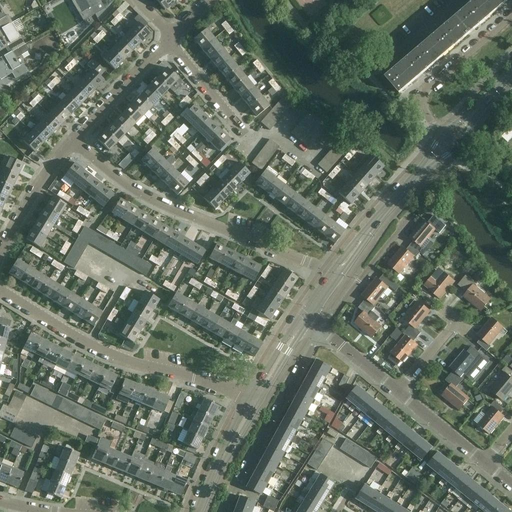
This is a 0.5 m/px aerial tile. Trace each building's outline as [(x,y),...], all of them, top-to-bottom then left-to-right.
[(74,0),(82,12),(78,14),(83,21),(95,14),(90,7),(103,0),(102,0),(74,0)] [(155,0),(164,10),(174,2),(172,0),(155,0)] [(482,0),(475,0),(466,8),(480,24),(494,13),(482,0)] [(505,0),(482,0),(494,13),(507,1),(505,0)] [(0,29),(9,24),(12,23),(7,15),(5,16),(0,8),(0,29)] [(466,8),(453,19),(467,35),(480,24),(466,8)] [(119,13),(114,18),(118,22),(123,17),(119,13)] [(137,23),(129,31),(140,43),(149,34),(143,28),(147,24),(138,15),(134,19),(137,23)] [(118,22),(114,18),(110,22),(114,26),(118,22)] [(453,19),(439,30),(453,47),(467,35),(453,19)] [(221,25),(225,30),(229,26),(225,21),(221,25)] [(0,51),(9,46),(12,51),(13,51),(25,44),(12,23),(9,24),(0,29),(0,51)] [(229,26),(225,30),(229,34),(233,31),(229,26)] [(193,39),(201,49),(214,38),(206,29),(193,39)] [(439,30),(426,42),(440,58),(453,47),(439,30)] [(101,31),(97,35),(101,39),(105,35),(101,31)] [(129,31),(120,40),(132,52),(140,43),(129,31)] [(101,39),(97,35),(92,40),(96,44),(101,39)] [(214,38),(201,49),(209,58),(221,48),(214,38)] [(120,40),(112,49),(123,60),(132,52),(120,40)] [(426,42),(412,53),(426,70),(440,58),(426,42)] [(234,46),(238,51),(242,47),(238,43),(234,46)] [(12,51),(0,58),(0,79),(0,80),(12,73),(15,79),(27,72),(22,65),(20,66),(15,58),(27,51),(28,49),(25,44),(13,51),(12,51)] [(242,47),(238,51),(242,56),(246,52),(242,47)] [(221,48),(209,58),(217,68),(229,58),(221,48)] [(123,60),(112,49),(102,58),(114,70),(123,60)] [(412,53),(399,65),(413,81),(426,70),(412,53)] [(229,58),(217,68),(225,77),(237,67),(229,58)] [(73,59),(68,64),(72,68),(77,63),(73,59)] [(92,69),(83,78),(95,89),(104,80),(99,76),(104,71),(92,59),(87,65),(92,69)] [(252,63),(256,68),(260,65),(256,60),(252,63)] [(72,68),(68,64),(64,68),(68,72),(72,68)] [(260,65),(256,68),(260,73),(264,69),(260,65)] [(413,81),(399,65),(385,76),(399,93),(413,81)] [(237,67),(225,77),(232,87),(245,77),(237,67)] [(166,68),(157,77),(169,88),(174,83),(176,85),(180,81),(178,79),(166,68)] [(56,77),(51,81),(55,85),(59,81),(56,77)] [(157,77),(149,86),(160,97),(169,88),(157,77)] [(245,77),(232,87),(240,97),(253,86),(245,77)] [(83,78),(75,87),(86,98),(95,89),(83,78)] [(267,82),(271,87),(276,84),(272,79),(267,82)] [(55,85),(51,81),(47,86),(50,90),(55,85)] [(276,84),(271,87),(275,92),(280,88),(276,84)] [(149,86),(140,95),(152,106),(160,97),(149,86)] [(253,86),(240,97),(248,106),(261,96),(253,86)] [(75,87),(66,96),(77,107),(86,98),(75,87)] [(38,95),(33,99),(37,103),(42,98),(38,95)] [(140,95),(131,104),(143,115),(148,110),(153,115),(157,111),(152,106),(140,95)] [(284,95),(280,100),(289,107),(293,103),(284,95)] [(66,96),(57,105),(69,116),(77,107),(66,96)] [(186,96),(182,101),(186,104),(190,100),(186,96)] [(261,96),(248,106),(256,116),(269,106),(261,96)] [(37,103),(33,99),(28,104),(33,108),(37,103)] [(280,100),(276,104),(285,112),(289,107),(280,100)] [(186,104),(182,101),(178,105),(181,109),(186,104)] [(131,104),(123,113),(134,124),(143,115),(131,104)] [(276,104),(272,109),(281,116),(285,112),(276,104)] [(57,105),(48,114),(60,125),(69,116),(57,105)] [(182,117),(192,125),(203,114),(193,105),(182,117)] [(272,109),(268,113),(277,121),(281,116),(272,109)] [(310,110),(306,115),(315,123),(319,118),(310,110)] [(20,113),(15,117),(19,121),(24,116),(20,113)] [(123,113),(114,121),(126,133),(134,124),(123,113)] [(268,113),(264,118),(273,126),(277,121),(268,113)] [(48,114),(40,123),(51,134),(60,125),(48,114)] [(169,114),(165,118),(169,122),(173,117),(169,114)] [(203,114),(192,125),(200,134),(212,122),(203,114)] [(306,115),(302,119),(311,127),(315,123),(306,115)] [(19,121),(15,117),(11,122),(15,126),(19,121)] [(169,122),(165,118),(160,123),(164,127),(169,122)] [(273,126),(264,118),(260,122),(269,130),(273,126)] [(319,118),(315,123),(324,130),(328,126),(319,118)] [(302,119),(298,124),(307,131),(311,127),(302,119)] [(114,121),(106,130),(117,142),(126,133),(114,121)] [(212,122),(200,134),(209,142),(220,131),(212,122)] [(40,123),(31,132),(43,143),(51,134),(40,123)] [(315,123),(311,127),(320,135),(324,130),(315,123)] [(298,124),(294,128),(303,136),(307,131),(298,124)] [(508,142),(511,137),(511,124),(501,137),(508,142)] [(311,127),(307,131),(316,139),(320,135),(311,127)] [(303,136),(294,128),(290,133),(299,140),(303,136)] [(117,142),(106,130),(97,140),(108,151),(117,142)] [(220,131),(209,142),(219,151),(230,139),(220,131)] [(307,131),(303,136),(312,144),(316,139),(307,131)] [(43,143),(31,132),(22,141),(33,152),(43,143)] [(152,132),(147,136),(151,140),(156,135),(152,132)] [(173,136),(177,140),(181,136),(177,132),(173,136)] [(151,140),(147,136),(143,141),(147,144),(151,140)] [(181,136),(177,140),(182,145),(186,141),(181,136)] [(303,136),(299,140),(308,148),(312,144),(303,136)] [(167,142),(171,146),(175,142),(171,138),(167,142)] [(341,138),(337,142),(346,150),(350,146),(341,138)] [(269,139),(265,144),(275,151),(278,146),(269,139)] [(175,142),(171,146),(176,151),(180,147),(175,142)] [(337,142),(333,147),(342,154),(346,150),(337,142)] [(265,144),(262,149),(271,156),(275,151),(265,144)] [(333,147),(329,151),(338,159),(342,154),(333,147)] [(352,148),(348,152),(352,156),(356,151),(352,148)] [(141,160),(150,169),(161,157),(152,149),(141,160)] [(191,153),(195,157),(199,154),(194,149),(191,153)] [(262,149),(258,153),(268,161),(271,156),(262,149)] [(8,158),(3,169),(17,175),(23,164),(21,163),(24,157),(9,150),(6,157),(8,158)] [(134,150),(130,154),(134,158),(138,153),(134,150)] [(329,151),(325,156),(334,163),(338,159),(329,151)] [(352,156),(348,152),(344,157),(348,161),(352,156)] [(258,153),(254,158),(264,165),(268,161),(258,153)] [(134,158),(130,154),(126,159),(130,162),(134,158)] [(199,154),(195,157),(200,162),(203,158),(199,154)] [(185,159),(189,163),(193,160),(189,155),(185,159)] [(222,155),(217,160),(221,164),(226,159),(222,155)] [(325,156),(321,160),(330,168),(334,163),(325,156)] [(371,156),(363,165),(375,176),(383,166),(371,156)] [(161,157),(150,169),(159,178),(170,166),(161,157)] [(264,165),(254,158),(251,163),(260,170),(264,165)] [(193,160),(189,163),(194,168),(198,164),(193,160)] [(221,164),(217,160),(213,165),(217,168),(221,164)] [(330,168),(321,160),(317,165),(326,172),(330,168)] [(238,162),(229,171),(241,182),(249,173),(238,162)] [(64,176),(74,184),(84,171),(74,163),(64,176)] [(363,165),(354,175),(367,185),(375,176),(363,165)] [(170,166),(159,178),(168,186),(179,174),(170,166)] [(336,166),(332,171),(336,175),(340,170),(336,166)] [(3,169),(0,174),(0,181),(12,187),(17,175),(3,169)] [(301,173),(306,177),(309,173),(304,169),(301,173)] [(255,183),(265,191),(275,178),(264,170),(255,183)] [(84,171),(74,184),(83,192),(93,179),(84,171)] [(229,171),(220,180),(232,191),(241,182),(229,171)] [(336,175),(332,171),(327,176),(332,179),(336,175)] [(309,173),(306,177),(311,181),(314,177),(309,173)] [(179,174),(168,186),(177,195),(188,183),(179,174)] [(205,174),(200,178),(204,182),(208,177),(205,174)] [(354,175),(346,184),(358,195),(367,185),(354,175)] [(204,182),(200,178),(196,183),(200,186),(204,182)] [(275,178),(265,191),(275,198),(285,186),(275,178)] [(93,179),(83,192),(93,199),(103,186),(93,179)] [(220,180),(212,189),(223,200),(232,191),(220,180)] [(0,181),(0,194),(7,198),(12,187),(0,181)] [(358,195),(346,184),(338,193),(350,204),(358,195)] [(103,186),(93,199),(103,207),(113,194),(103,186)] [(285,186),(275,198),(285,206),(294,193),(285,186)] [(317,193),(322,197),(326,192),(320,188),(317,193)] [(223,200),(212,189),(203,198),(214,209),(223,200)] [(326,192),(322,197),(328,200),(331,196),(326,192)] [(294,193),(285,206),(294,213),(304,200),(294,193)] [(499,205),(504,202),(499,195),(495,199),(499,205)] [(52,197),(45,207),(59,216),(66,205),(52,197)] [(111,213),(122,219),(131,206),(120,199),(111,213)] [(304,200),(294,213),(304,221),(314,208),(304,200)] [(131,206),(122,219),(133,226),(141,212),(131,206)] [(45,207),(39,218),(52,226),(59,216),(45,207)] [(314,208),(304,221),(314,228),(324,215),(314,208)] [(141,212),(133,226),(143,232),(152,218),(141,212)] [(324,215),(314,228),(324,236),(334,223),(324,215)] [(433,215),(427,223),(424,220),(419,227),(410,237),(410,238),(413,241),(409,245),(419,253),(423,248),(421,247),(421,246),(430,235),(435,229),(440,233),(446,225),(433,215)] [(39,218),(32,228),(46,237),(52,226),(39,218)] [(152,218),(143,232),(154,239),(162,225),(152,218)] [(334,223),(324,236),(334,244),(340,236),(344,231),(334,223)] [(162,225),(154,239),(165,245),(173,231),(162,225)] [(95,230),(105,235),(110,239),(113,234),(99,226),(95,230)] [(84,227),(78,237),(83,240),(89,230),(84,227)] [(46,237),(32,228),(25,239),(39,248),(46,237)] [(89,230),(83,240),(88,243),(90,240),(94,233),(89,230)] [(173,231),(165,245),(175,251),(183,238),(173,231)] [(90,240),(88,243),(93,246),(99,236),(94,233),(90,240)] [(99,236),(93,246),(98,249),(104,239),(99,236)] [(78,237),(75,242),(85,248),(88,243),(83,240),(78,237)] [(183,238),(175,251),(186,258),(194,244),(183,238)] [(104,239),(98,249),(104,252),(110,242),(104,239)] [(75,242),(72,247),(82,253),(85,248),(75,242)] [(110,242),(104,252),(109,255),(115,245),(110,242)] [(209,258),(220,264),(227,249),(216,243),(209,258)] [(194,244),(186,258),(197,264),(205,251),(194,244)] [(115,245),(109,255),(114,258),(120,248),(115,245)] [(419,253),(409,245),(406,250),(402,247),(402,248),(393,258),(388,264),(399,273),(404,267),(412,256),(413,256),(415,258),(419,253)] [(29,251),(35,255),(38,250),(32,247),(29,251)] [(72,247),(69,252),(79,258),(82,253),(72,247)] [(120,248),(114,258),(119,261),(125,250),(120,248)] [(227,249),(220,264),(231,269),(238,255),(227,249)] [(38,250),(35,255),(40,258),(43,253),(38,250)] [(125,250),(119,261),(124,264),(131,253),(125,250)] [(69,252),(66,257),(76,263),(79,258),(69,252)] [(131,253),(124,264),(130,267),(136,257),(131,253)] [(238,255),(231,269),(242,275),(249,260),(238,255)] [(76,263),(66,257),(63,262),(73,269),(76,263)] [(136,257),(130,267),(135,270),(141,259),(136,257)] [(8,273),(19,280),(27,266),(16,259),(8,273)] [(141,259),(135,270),(140,273),(146,262),(141,259)] [(249,260),(242,275),(253,281),(261,266),(249,260)] [(146,262),(140,273),(145,276),(151,265),(146,262)] [(27,266),(19,280),(29,286),(38,273),(27,266)] [(267,266),(264,271),(268,274),(272,269),(267,266)] [(284,269),(277,280),(290,289),(297,278),(284,269)] [(268,274),(264,271),(260,276),(265,279),(268,274)] [(424,285),(429,289),(439,298),(445,292),(453,281),(454,281),(443,272),(443,273),(437,280),(432,276),(424,285)] [(38,273),(29,286),(40,293),(49,279),(38,273)] [(470,279),(466,275),(458,284),(462,288),(470,279)] [(366,299),(362,303),(371,311),(375,306),(373,304),(382,293),(387,287),(376,278),(371,284),(371,285),(362,295),(366,299)] [(49,279),(40,293),(50,299),(59,286),(49,279)] [(470,279),(462,288),(467,292),(464,296),(465,296),(475,305),(481,310),(490,299),(484,294),(473,286),(473,285),(475,283),(470,279)] [(277,280),(270,290),(283,299),(290,289),(277,280)] [(59,286),(50,299),(61,306),(70,292),(59,286)] [(270,290),(263,300),(276,309),(283,299),(270,290)] [(145,291),(138,302),(152,311),(159,300),(145,291)] [(70,292),(61,306),(72,313),(80,299),(70,292)] [(167,307),(178,313),(186,299),(175,293),(167,307)] [(80,299),(72,313),(82,319),(91,305),(80,299)] [(186,299),(178,313),(189,320),(197,306),(186,299)] [(276,309),(263,300),(255,310),(269,320),(276,309)] [(138,302),(132,313),(146,321),(152,311),(138,302)] [(410,325),(406,329),(416,337),(420,332),(415,328),(420,322),(428,311),(429,311),(418,302),(409,313),(404,319),(410,325)] [(378,317),(371,311),(362,303),(358,307),(363,312),(354,323),(355,323),(366,332),(365,332),(372,337),(381,326),(374,321),(378,317)] [(91,305),(82,319),(93,326),(101,312),(91,305)] [(197,306),(189,320),(200,326),(208,312),(197,306)] [(208,312),(200,326),(210,332),(218,318),(208,312)] [(132,313),(125,323),(139,332),(146,321),(132,313)] [(0,338),(6,340),(9,328),(10,321),(0,318),(0,338)] [(218,318),(210,332),(221,338),(229,324),(218,318)] [(498,333),(503,327),(492,318),(487,324),(478,335),(477,335),(481,338),(477,343),(487,351),(491,346),(488,344),(489,344),(488,344),(497,333),(498,333)] [(139,332),(125,323),(119,334),(133,343),(139,332)] [(229,324),(221,338),(232,344),(240,330),(229,324)] [(392,354),(388,359),(397,366),(400,361),(402,362),(407,356),(416,345),(413,342),(416,337),(406,329),(403,334),(405,336),(396,347),(391,353),(392,354)] [(402,333),(396,329),(390,337),(395,341),(402,333)] [(240,330),(232,344),(242,350),(250,336),(240,330)] [(23,348),(29,351),(27,355),(32,358),(34,353),(41,339),(30,334),(23,348)] [(250,336),(242,350),(254,357),(262,343),(250,336)] [(41,339),(34,353),(40,356),(37,362),(42,364),(44,360),(45,359),(52,344),(41,339)] [(52,344),(45,359),(55,364),(62,350),(52,344)] [(453,371),(450,375),(459,383),(463,379),(461,377),(461,376),(467,369),(472,373),(485,358),(471,347),(467,353),(464,351),(459,357),(451,368),(450,367),(450,368),(453,371)] [(62,350),(55,364),(66,369),(73,355),(62,350)] [(73,355),(66,369),(77,374),(84,360),(73,355)] [(29,362),(24,360),(20,367),(26,369),(29,362)] [(84,360),(77,374),(88,380),(95,365),(84,360)] [(317,360),(311,371),(325,378),(329,372),(335,375),(337,371),(331,368),(317,360)] [(95,365),(88,380),(99,385),(106,371),(95,365)] [(511,370),(506,366),(502,370),(505,373),(490,390),(503,400),(511,389),(511,370)] [(106,371),(99,385),(109,390),(108,392),(113,394),(119,381),(115,379),(117,376),(106,371)] [(311,371),(306,381),(319,389),(323,382),(330,386),(332,382),(325,378),(311,371)] [(344,388),(350,378),(344,375),(339,385),(344,388)] [(459,383),(450,375),(445,380),(451,385),(442,395),(460,409),(468,398),(455,388),(459,383)] [(118,394),(129,399),(135,384),(124,379),(118,394)] [(306,381),(300,391),(314,399),(320,402),(323,396),(324,396),(326,392),(319,389),(306,381)] [(135,384),(129,399),(140,403),(147,389),(135,384)] [(30,396),(35,399),(40,388),(35,385),(30,395),(30,396)] [(352,412),(357,406),(367,394),(357,386),(347,399),(353,404),(349,409),(352,412)] [(56,392),(60,394),(65,397),(66,394),(68,395),(69,392),(58,387),(56,392)] [(40,388),(35,399),(41,401),(46,391),(40,388)] [(147,389),(140,403),(152,408),(158,393),(147,389)] [(15,391),(13,396),(23,401),(26,396),(15,391)] [(46,391),(41,401),(46,404),(51,393),(46,391)] [(300,391),(294,402),(308,410),(314,413),(318,406),(318,407),(320,403),(320,402),(314,399),(300,391)] [(51,393),(46,404),(51,406),(57,396),(51,393)] [(158,393),(152,408),(163,413),(169,398),(158,393)] [(367,394),(357,406),(363,411),(358,417),(362,420),(366,414),(376,402),(367,394)] [(13,396),(10,402),(21,407),(23,401),(13,396)] [(57,396),(51,406),(57,409),(62,398),(57,396)] [(77,403),(82,405),(87,407),(88,404),(89,405),(91,402),(84,399),(80,397),(77,403)] [(62,398),(57,409),(62,412),(67,401),(62,398)] [(204,399),(198,410),(212,417),(218,406),(204,399)] [(67,401),(62,412),(67,414),(72,404),(67,401)] [(500,413),(504,409),(504,408),(503,408),(494,401),(491,405),(493,407),(492,408),(493,408),(484,419),(484,418),(478,425),(489,434),(495,427),(494,427),(503,416),(503,417),(504,416),(500,413)] [(10,402),(8,407),(7,407),(18,412),(21,407),(10,402)] [(294,402),(288,413),(302,420),(306,414),(312,417),(314,413),(308,410),(294,402)] [(376,402),(366,414),(372,419),(367,424),(371,427),(375,422),(386,410),(376,402)] [(72,404),(67,414),(73,417),(78,406),(72,404)] [(78,406),(73,417),(78,420),(83,409),(78,406)] [(7,407),(5,412),(15,418),(18,412),(7,407)] [(83,409),(78,420),(84,422),(89,411),(83,409)] [(198,410),(193,421),(207,428),(212,417),(198,410)] [(386,410),(375,422),(381,427),(377,432),(380,435),(385,429),(395,417),(386,410)] [(89,411),(84,422),(89,425),(94,414),(89,411)] [(117,411),(116,415),(114,420),(120,422),(121,420),(120,419),(121,417),(122,413),(117,411)] [(5,412),(4,413),(2,418),(13,423),(15,418),(5,412)] [(288,413),(283,423),(296,431),(300,424),(306,428),(309,424),(302,420),(288,413)] [(94,414),(89,425),(94,427),(99,417),(94,414)] [(99,417),(94,427),(100,430),(105,419),(99,417)] [(395,417),(385,429),(391,434),(386,440),(389,443),(394,437),(404,425),(395,417)] [(187,418),(182,429),(202,439),(207,428),(193,421),(187,418)] [(283,423),(277,434),(291,441),(294,435),(301,438),(303,434),(296,431),(283,423)] [(404,425),(394,437),(400,442),(395,447),(399,450),(403,445),(413,432),(404,425)] [(10,437),(15,440),(20,429),(15,426),(10,437)] [(335,438),(338,434),(330,428),(327,433),(335,438)] [(20,429),(15,440),(20,442),(26,432),(20,429)] [(202,439),(182,429),(176,440),(196,450),(202,439)] [(26,432),(20,442),(26,445),(31,434),(26,432)] [(413,432),(403,445),(409,449),(404,455),(408,458),(413,452),(423,440),(413,432)] [(31,434),(26,445),(31,448),(37,437),(31,434)] [(277,434),(271,444),(285,452),(289,445),(295,449),(297,445),(291,441),(277,434)] [(97,440),(87,436),(84,443),(94,447),(97,440)] [(100,437),(97,444),(91,458),(103,463),(109,448),(111,442),(100,437)] [(324,438),(320,443),(330,450),(333,445),(324,438)] [(149,444),(155,446),(162,449),(163,446),(161,445),(162,443),(152,439),(149,444)] [(340,449),(345,452),(352,442),(347,439),(340,449)] [(423,440),(413,452),(418,457),(417,459),(420,462),(432,448),(423,440)] [(352,442),(345,452),(350,455),(357,445),(352,442)] [(320,443),(317,448),(327,455),(330,450),(320,443)] [(271,444),(265,455),(279,462),(283,456),(289,459),(291,455),(285,452),(271,444)] [(357,445),(350,455),(355,458),(362,448),(357,445)] [(64,447),(59,459),(74,465),(79,453),(64,447)] [(109,448),(103,463),(114,468),(120,453),(109,448)] [(317,448),(314,454),(324,460),(327,455),(317,448)] [(362,448),(355,458),(360,462),(367,452),(362,448)] [(131,458),(125,472),(136,477),(142,462),(144,456),(134,452),(131,458)] [(183,458),(183,460),(194,465),(197,458),(184,452),(183,454),(185,455),(183,458)] [(367,452),(360,462),(365,465),(372,455),(367,452)] [(120,453),(114,468),(125,472),(131,458),(120,453)] [(433,478),(438,473),(448,460),(438,453),(428,465),(434,470),(429,476),(433,478)] [(314,454),(311,459),(320,465),(324,460),(314,454)] [(265,455),(260,465),(273,473),(277,466),(283,470),(286,466),(279,462),(265,455)] [(372,455),(365,465),(370,468),(377,458),(372,455)] [(59,459),(55,470),(69,476),(74,465),(59,459)] [(320,465),(311,459),(307,464),(317,470),(320,465)] [(448,460),(438,473),(443,477),(439,483),(442,486),(447,480),(457,468),(448,460)] [(142,462),(136,477),(147,482),(153,467),(142,462)] [(153,467),(147,482),(158,486),(164,471),(166,467),(155,462),(153,467)] [(383,466),(379,463),(372,475),(376,478),(383,466)] [(1,464),(0,464),(0,480),(6,483),(12,468),(1,464)] [(260,465),(254,476),(268,483),(274,487),(278,480),(280,476),(273,473),(260,465)] [(164,471),(158,486),(169,491),(176,476),(169,473),(171,469),(166,467),(164,471)] [(12,468),(6,483),(17,487),(23,473),(12,468)] [(405,477),(410,481),(418,471),(413,468),(405,477)] [(457,468),(447,480),(453,485),(448,491),(452,494),(456,488),(466,476),(457,468)] [(55,470),(50,481),(65,487),(69,476),(55,470)] [(311,477),(308,481),(310,482),(313,484),(315,485),(328,493),(335,483),(321,474),(321,475),(316,471),(312,478),(311,477)] [(418,471),(410,481),(415,484),(422,475),(418,471)] [(31,474),(25,490),(32,493),(37,481),(34,481),(37,474),(34,473),(34,475),(31,474)] [(176,476),(169,491),(180,496),(186,481),(176,476)] [(254,476),(248,487),(259,492),(262,494),(263,492),(268,496),(269,496),(272,491),(274,487),(268,483),(254,476)] [(456,488),(452,493),(457,498),(461,501),(466,495),(476,483),(466,476),(456,488)] [(365,485),(357,499),(367,505),(376,491),(379,486),(373,482),(373,481),(369,479),(365,485)] [(65,487),(50,481),(45,492),(60,498),(65,487)] [(305,487),(302,491),(306,494),(308,495),(322,503),(328,493),(315,485),(313,484),(310,482),(306,488),(305,487)] [(476,483),(466,495),(471,500),(467,506),(470,509),(475,503),(485,491),(476,483)] [(376,491),(367,505),(377,511),(386,498),(380,494),(383,488),(380,485),(379,486),(376,491)] [(485,491),(475,503),(481,508),(477,511),(483,511),(484,511),(494,498),(485,491)] [(386,498),(377,511),(378,511),(391,511),(396,504),(390,500),(393,494),(390,492),(386,498)] [(296,502),(300,504),(302,505),(312,511),(316,511),(322,503),(308,495),(304,501),(298,498),(296,502)] [(241,496),(237,508),(248,511),(259,511),(261,509),(257,507),(258,504),(258,503),(255,502),(253,501),(241,496)] [(268,496),(266,501),(276,506),(279,500),(269,496),(268,496)] [(396,504),(391,511),(405,511),(406,511),(400,507),(404,500),(400,498),(396,504)] [(494,498),(484,511),(485,511),(498,511),(503,506),(494,498)] [(276,506),(266,501),(263,506),(274,511),(276,506)]
